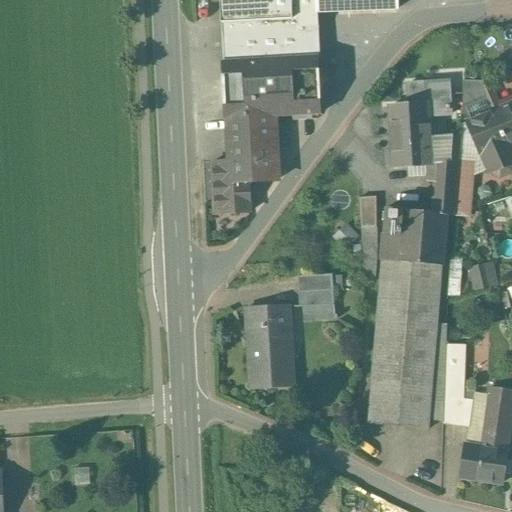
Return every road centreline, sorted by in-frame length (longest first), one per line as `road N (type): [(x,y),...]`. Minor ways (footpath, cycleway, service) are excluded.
road 1 (residential): [(511,10),(423,16),(397,37),(179,317)]
road 2 (secondary): [(163,0),(179,317)]
road 3 (residential): [(448,511),(280,435),(184,402)]
road 4 (unclassified): [(184,402),(0,416)]
